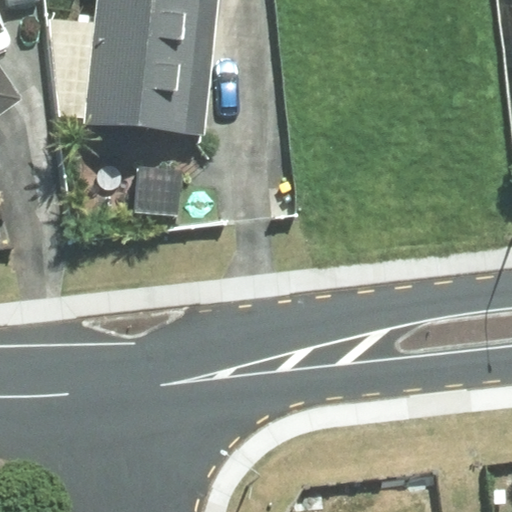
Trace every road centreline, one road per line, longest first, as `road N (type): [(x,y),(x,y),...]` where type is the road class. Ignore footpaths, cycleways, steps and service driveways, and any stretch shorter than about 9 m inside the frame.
road 1 (tertiary): [(118,367),(511,317)]
road 2 (residential): [(139,511),(118,367)]
